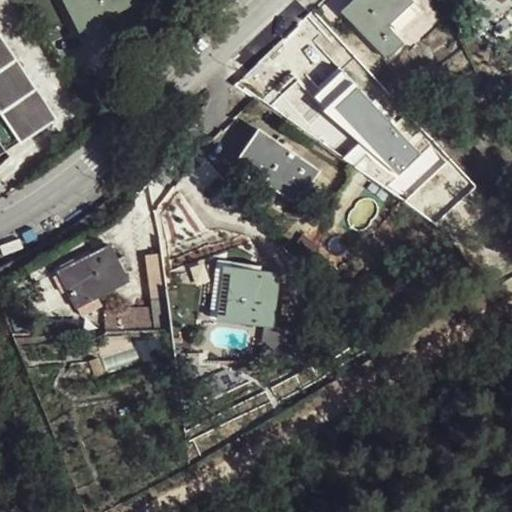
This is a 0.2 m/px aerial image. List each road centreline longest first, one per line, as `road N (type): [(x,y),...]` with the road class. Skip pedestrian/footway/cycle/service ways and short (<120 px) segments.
road 1 (track): [(120,511),(511,299)]
road 2 (residential): [(277,0),(99,167),(0,230)]
